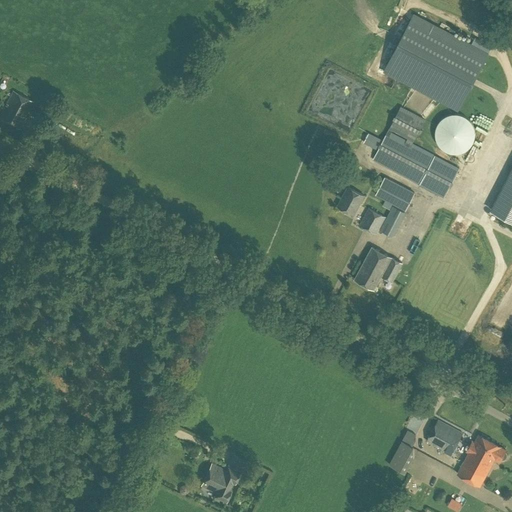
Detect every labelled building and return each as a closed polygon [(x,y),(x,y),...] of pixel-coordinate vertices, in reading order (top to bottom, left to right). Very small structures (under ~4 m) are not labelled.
[(459,113),(490,54),(414,15),(383,73),(459,113)] [(348,130),(367,91),(333,76),(317,109),(331,116),(328,121),(348,130)] [(0,118),(19,129),(25,118),(24,116),(32,102),(14,91),(0,115),(0,118)] [(412,144),(425,119),(401,107),(384,140),(369,132),(363,143),(378,151),(373,159),(444,196),(459,168),(412,144)] [(475,138),(475,134),(475,130),(473,127),(472,124),(469,121),(466,119),(463,117),(459,116),(456,115),(452,116),(449,117),(445,118),(442,121),(440,123),(438,127),(437,130),(436,134),(436,137),(437,141),(439,144),(441,147),(443,150),(446,152),(450,153),(453,154),(457,154),(461,154),(464,152),(467,150),(470,148),(472,145),(474,141),(475,138)] [(511,220),(511,168),(491,209),(511,220)] [(405,210),(414,193),(385,177),(376,194),(386,199),(383,205),(390,209),(393,203),(405,210)] [(354,215),(364,195),(348,187),(338,206),(354,215)] [(392,236),(405,212),(392,205),(380,230),(392,236)] [(376,234),(386,217),(369,208),(360,225),(376,234)] [(471,237),(472,224),(457,223),(457,236),(471,237)] [(420,248),(472,271),(482,248),(446,233),(443,240),(426,233),(420,248)] [(374,289),(381,276),(392,281),(402,263),(372,247),(355,279),(374,289)] [(431,267),(428,273),(445,281),(445,283),(458,289),(465,274),(424,253),(419,262),(431,267)] [(489,334),(487,339),(495,343),(498,338),(489,334)] [(451,456),(463,433),(438,420),(426,441),(445,451),(444,452),(451,456)] [(412,445),(415,439),(414,438),(416,435),(408,430),(403,440),(412,445)] [(501,446),(479,435),(474,443),(472,442),(470,445),(467,451),(469,452),(457,474),(480,486),(493,462),(492,462),(494,458),(500,461),(501,459),(503,460),(505,459),(507,456),(507,453),(505,452),(506,449),(501,447),(501,446)] [(405,473),(414,458),(414,447),(402,440),(389,464),(405,473)] [(239,472),(228,467),(226,470),(211,463),(201,485),(216,492),(215,496),(226,501),(231,490),(229,489),(232,483),(234,483),(239,472)] [(453,496),(449,504),(461,510),(465,502),(453,496)]
